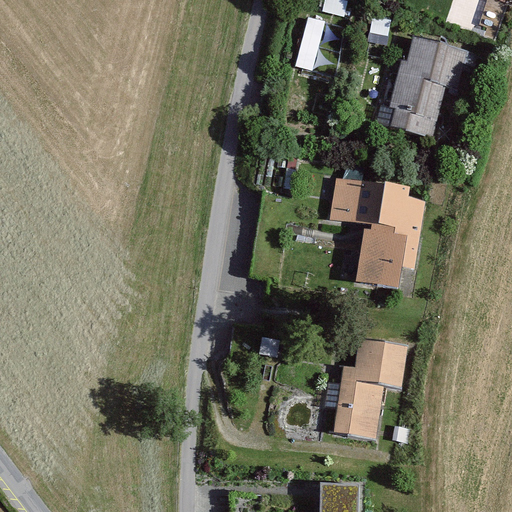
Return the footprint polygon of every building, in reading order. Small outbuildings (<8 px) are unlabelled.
[(314,71),(326,21),(309,17),(296,66),(314,71)] [(466,54),(411,42),(406,65),(399,63),(388,111),(394,112),(390,130),(429,139),(441,88),(457,92),(466,54)] [(408,202),(410,192),(333,181),(327,222),(364,228),(355,286),(398,292),(401,271),(411,273),(421,204),(408,202)] [(397,389),(403,348),(359,342),(354,370),(343,369),(333,434),(373,439),(381,386),(397,389)] [(357,511),(358,489),(321,489),(320,511),(357,511)]
